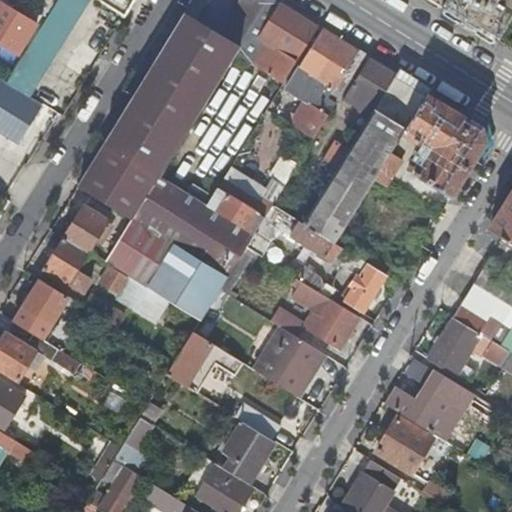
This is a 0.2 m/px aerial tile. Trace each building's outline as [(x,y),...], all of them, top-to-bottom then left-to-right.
[(56,0),(51,9),(6,82),(29,96),(87,0),(56,0)] [(36,0),(51,9),(56,0),(36,0)] [(95,0),(123,16),(132,0),(95,0)] [(237,0),(227,40),(239,47),(253,25),(268,0),(237,0)] [(261,29),(278,2),(273,0),(268,0),(253,25),(261,29)] [(511,0),(446,0),(443,6),(496,39),(511,13),(511,0)] [(235,54),(282,83),(316,26),(278,2),(261,29),(253,25),(239,47),(235,54)] [(0,3),(0,43),(15,53),(33,24),(0,3)] [(227,40),(184,13),(105,142),(159,177),(235,54),(239,47),(227,40)] [(289,123),(312,138),(363,55),(321,29),(284,89),(302,100),(289,123)] [(364,98),(376,105),(394,75),(367,58),(342,97),(358,107),(364,98)] [(336,169),(303,223),(334,243),(373,179),(378,172),(390,153),(402,132),(426,94),(394,75),(376,105),(349,149),(336,169)] [(0,129),(16,140),(40,103),(29,96),(6,82),(0,78),(0,129)] [(406,171),(450,198),(484,142),(481,128),(426,94),(402,132),(427,148),(415,168),(410,165),(406,171)] [(322,161),(336,169),(349,149),(335,141),(322,161)] [(133,219),(159,177),(105,142),(78,185),(131,218),(133,219)] [(400,160),(390,153),(378,172),(389,179),(400,160)] [(385,186),(389,179),(378,172),(373,179),(385,186)] [(159,177),(133,219),(227,277),(245,247),(252,235),(206,206),(159,177)] [(263,219),(216,189),(206,206),(252,235),(263,219)] [(511,194),(491,229),(511,242),(511,194)] [(83,204),(63,237),(89,253),(90,252),(89,251),(108,220),(83,204)] [(361,313),(385,274),(364,261),(339,246),(334,243),(303,223),(272,204),(263,219),(252,235),(245,247),(257,254),(260,256),(278,228),(339,266),(339,265),(355,274),(342,295),(344,302),(361,313)] [(131,218),(105,261),(111,264),(129,275),(169,300),(200,319),(219,289),(227,277),(133,219),(131,218)] [(77,271),(89,253),(63,237),(43,270),(69,286),(70,284),(84,293),(92,280),(77,271)] [(246,272),(257,254),(245,247),(227,277),(219,289),(235,299),(237,294),(230,290),(242,270),(246,272)] [(511,270),(491,257),(475,283),(511,306),(511,270)] [(101,280),(119,291),(129,275),(111,264),(101,280)] [(304,266),(296,278),(297,279),(318,292),(322,284),(321,276),(304,266)] [(129,275),(119,291),(116,296),(156,322),(169,300),(129,275)] [(42,339),(68,296),(40,279),(13,321),(33,333),(42,339)] [(340,348),(359,317),(318,292),(297,279),(294,283),(298,286),(292,297),(307,307),(307,308),(313,312),(305,325),(279,308),(271,321),(279,326),(297,338),(305,326),(340,348)] [(511,327),(511,306),(475,283),(465,299),(492,316),(511,328),(511,327)] [(93,294),(85,307),(123,331),(131,318),(93,294)] [(511,366),(511,352),(507,350),(501,346),(511,328),(492,316),(465,299),(453,318),(428,358),(455,375),(472,348),(483,355),(498,364),(501,360),(511,366)] [(298,397),(324,354),(297,338),(279,326),(253,370),(298,397)] [(511,327),(511,328),(501,346),(507,350),(511,352),(511,327)] [(52,360),(59,350),(42,339),(33,333),(26,344),(5,332),(0,339),(0,369),(18,381),(31,360),(37,363),(41,357),(35,354),(37,351),(52,360)] [(193,373),(195,372),(212,344),(193,332),(174,362),(167,374),(181,383),(189,371),(193,373)] [(212,344),(195,372),(205,378),(218,357),(222,350),(212,344)] [(222,350),(218,357),(228,363),(232,356),(222,350)] [(189,371),(181,383),(196,392),(205,378),(195,372),(193,373),(189,371)] [(398,387),(387,404),(444,440),(474,394),(438,371),(420,401),(398,387)] [(0,379),(0,427),(14,436),(21,424),(7,415),(21,392),(0,379)] [(127,418),(136,424),(140,417),(148,405),(139,400),(127,418)] [(249,407),(242,421),(271,439),(280,426),(249,407)] [(126,466),(152,424),(140,417),(136,424),(122,447),(114,459),(126,466)] [(433,439),(398,417),(377,451),(418,477),(422,470),(417,466),(433,439)] [(235,459),(228,471),(249,484),(274,441),(271,439),(242,421),(235,431),(230,429),(227,433),(233,436),(223,452),(235,459)] [(0,457),(4,456),(8,449),(32,464),(38,454),(26,447),(0,430),(0,457)] [(102,459),(111,464),(114,459),(122,447),(113,441),(102,459)] [(106,496),(95,490),(87,502),(102,511),(120,511),(142,476),(126,466),(114,459),(111,464),(103,478),(113,484),(106,496)] [(215,511),(239,511),(254,487),(249,484),(228,471),(210,459),(195,483),(202,487),(199,491),(216,501),(211,510),(215,511)] [(372,459),(344,504),(356,511),(381,511),(403,479),(372,459)] [(428,482),(422,491),(443,504),(448,495),(428,482)] [(199,511),(155,485),(146,499),(168,511),(173,511),(176,509),(180,511),(199,511)]
